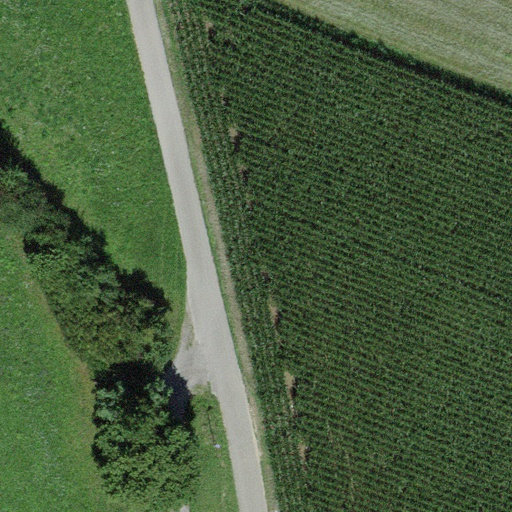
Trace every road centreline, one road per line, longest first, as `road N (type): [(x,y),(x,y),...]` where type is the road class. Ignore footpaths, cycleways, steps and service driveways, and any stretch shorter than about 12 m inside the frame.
road 1 (residential): [(141,0),(226,352),(254,511)]
road 2 (track): [(226,352),(189,384),(178,422),(182,511)]
